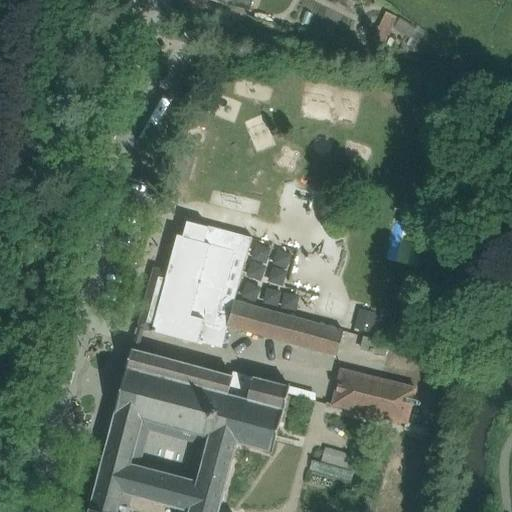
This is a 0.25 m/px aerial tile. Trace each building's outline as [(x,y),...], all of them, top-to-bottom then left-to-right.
[(231,300),(248,235),(187,219),(172,273),(154,269),(138,327),(222,350),(228,328),(332,353),(338,327),(231,300)] [(156,240),(155,223),(138,224),(139,241),(156,240)] [(253,288),(271,290),(274,255),(257,253),(253,288)] [(345,312),(338,334),(356,339),(363,318),(345,312)] [(346,357),(371,356),(371,341),(346,342),(346,357)] [(233,376),(133,350),(89,511),(127,511),(133,494),(189,510),(188,511),(217,511),(237,443),(276,454),(292,389),(233,376)] [(415,386),(344,365),(333,398),(404,420),(415,386)] [(307,450),(300,469),(333,481),(340,461),(307,450)]
